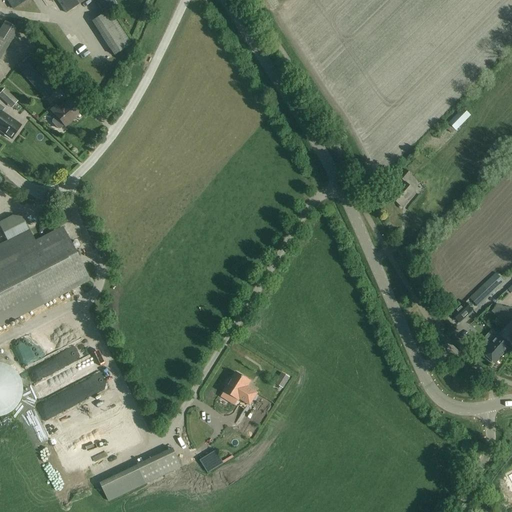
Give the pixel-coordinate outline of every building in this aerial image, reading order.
[(5,0),(12,9),(25,0),(56,0),(65,13),(85,0),(5,0)] [(110,7),(105,0),(103,0),(97,4),(102,13),(110,7)] [(114,56),(130,45),(108,11),(91,22),(114,56)] [(0,60),(18,31),(5,23),(0,31),(0,60)] [(18,68),(44,98),(60,84),(34,54),(18,68)] [(17,101),(13,97),(4,89),(0,93),(0,97),(11,108),(17,101)] [(82,112),(71,99),(64,104),(61,101),(50,110),(56,117),(52,120),(52,122),(57,128),(60,128),(64,125),(65,126),(82,112)] [(448,122),(455,130),(456,130),(471,115),(463,108),(448,122)] [(0,131),(5,135),(4,136),(9,139),(10,138),(11,139),(21,126),(1,112),(0,113),(0,131)] [(406,169),(399,176),(405,182),(406,183),(412,175),(406,169)] [(406,183),(405,182),(391,197),(401,207),(415,191),(406,183)] [(18,210),(0,218),(0,226),(7,241),(28,231),(18,210)] [(0,325),(75,287),(89,280),(62,228),(0,260),(0,325)] [(504,282),(497,274),(483,286),(491,294),(504,282)] [(465,303),(452,315),(459,322),(472,310),(465,303)] [(511,320),(499,335),(511,346),(511,344),(511,320)] [(42,339),(51,333),(45,324),(36,329),(42,339)] [(134,443),(76,331),(24,358),(82,470),(134,443)] [(511,346),(499,335),(481,355),(493,365),(511,346)] [(0,416),(0,417),(3,416),(6,415),(8,414),(11,412),(14,409),(17,406),(20,402),(21,397),(22,393),(22,388),(22,383),(20,378),(17,374),(14,370),(11,367),(7,365),(3,364),(0,362),(0,416)] [(250,405),(257,393),(250,389),(250,390),(246,388),(250,382),(236,373),(231,380),(230,379),(226,385),(228,386),(224,391),(238,400),(239,399),(250,405)] [(107,500),(182,469),(174,450),(107,478),(106,476),(98,479),(107,500)] [(216,451),(200,461),(208,473),(223,464),(216,451)]
